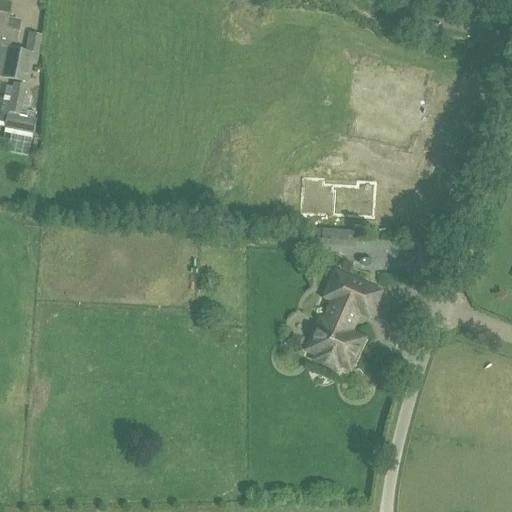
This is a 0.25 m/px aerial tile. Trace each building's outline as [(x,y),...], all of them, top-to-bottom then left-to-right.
[(6,49),(13,50),(15,40),(19,23),(6,20),(9,5),(0,3),(0,48),(0,49),(6,50),(6,49)] [(27,53),(8,50),(4,74),(26,79),(29,58),(36,59),(40,34),(31,33),(27,53)] [(371,80),(367,103),(382,106),(379,122),(374,121),(371,138),(401,144),(405,126),(410,127),(414,107),(409,106),(412,88),(371,80)] [(25,86),(14,84),(8,111),(20,114),(25,86)] [(35,121),(32,120),(34,112),(28,110),(26,119),(7,115),(5,127),(32,133),(35,121)] [(305,179),(303,211),(369,216),(371,184),(354,183),(354,188),(324,186),(324,181),(305,179)] [(356,228),(310,225),(310,235),(355,237),(356,228)] [(355,319),(357,312),(368,317),(379,293),(335,273),(324,297),(332,301),(323,321),(320,320),(306,350),(317,355),(314,361),(336,370),(339,365),(349,370),(363,339),(346,332),(353,318),(355,319)]
